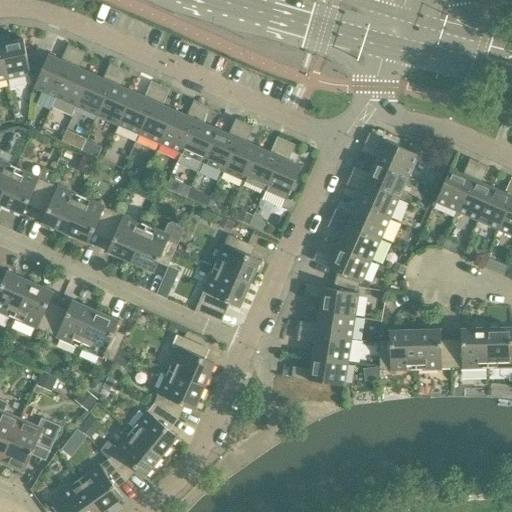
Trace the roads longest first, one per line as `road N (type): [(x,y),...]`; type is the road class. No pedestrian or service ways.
road 1 (residential): [(0,11),(50,14),(335,140)]
road 2 (residential): [(244,352),(0,240)]
road 3 (residential): [(244,352),(335,140)]
road 4 (residential): [(138,511),(189,475),(244,352)]
road 5 (secondary): [(207,0),(386,51)]
road 6 (residential): [(511,162),(373,111)]
road 7 (secondary): [(386,51),(511,83)]
